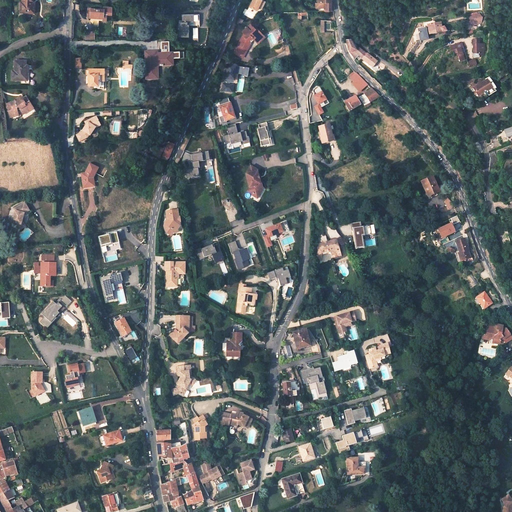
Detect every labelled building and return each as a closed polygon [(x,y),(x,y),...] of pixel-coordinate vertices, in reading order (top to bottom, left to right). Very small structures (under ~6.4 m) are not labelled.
[(21,3),(20,21),(33,22),(34,3),(32,3),(32,0),(22,0),(23,3),(21,3)] [(260,0),(251,0),(248,7),(255,10),(260,0)] [(111,7),(104,6),(104,9),(91,9),(91,8),(88,7),(87,12),(87,18),(90,18),(90,20),(107,21),(107,18),(107,13),(111,13),(111,7)] [(199,21),(199,13),(181,14),(181,20),(178,20),(178,36),(187,36),(187,31),(188,31),(188,24),(187,24),(187,22),(188,22),(199,21)] [(482,16),(482,15),(481,15),(479,15),(469,17),(471,24),(481,22),(482,16)] [(440,23),(428,25),(429,30),(429,33),(429,35),(442,32),(446,32),(443,27),(441,27),(440,23)] [(243,34),(237,44),(237,45),(246,49),(249,44),(249,43),(247,41),(251,38),(253,40),(254,41),(257,38),(258,40),(260,41),(264,37),(261,34),(260,36),(253,28),(249,31),(246,28),(241,32),(243,34)] [(428,39),(427,33),(429,33),(429,30),(426,31),(426,28),(418,29),(421,40),(428,39)] [(356,51),(351,41),(350,40),(346,41),(347,45),(350,53),(356,51)] [(473,40),(474,57),(479,56),(479,55),(484,55),(484,44),(478,44),(478,40),(473,40)] [(467,60),(461,43),(450,48),(452,52),(454,51),(456,54),(458,53),(461,62),(467,60)] [(246,49),(237,45),(232,53),(241,58),(246,49)] [(359,49),(356,51),(350,53),(359,64),(362,60),(367,54),(359,49)] [(145,51),(146,79),(152,79),(152,77),(158,77),(158,65),(171,65),(170,59),(172,58),(172,52),(165,52),(165,54),(155,55),(155,51),(145,51)] [(380,63),(367,54),(362,60),(376,71),(378,68),(380,69),(382,66),(379,64),(380,63)] [(474,57),(467,59),(467,60),(469,66),(476,64),(474,57)] [(12,70),(11,80),(22,80),(22,82),(28,82),(29,74),(27,74),(27,68),(26,68),(26,61),(15,61),(14,71),(12,70)] [(234,67),(227,66),(225,82),(226,82),(225,84),(223,83),(222,90),(230,92),(231,85),(229,84),(229,83),(233,83),(234,73),(244,75),(245,68),(235,67),(235,68),(234,68),(234,67)] [(88,80),(88,85),(89,85),(89,86),(97,86),(97,88),(104,88),(104,70),(88,69),(88,71),(85,71),(85,75),(88,75),(87,79),(88,80)] [(352,83),(359,91),(367,84),(356,73),(354,71),(350,75),(351,77),(350,78),(353,81),(352,83)] [(399,79),(394,75),(391,79),(396,83),(399,79)] [(487,92),(491,89),(490,88),(491,87),(488,81),(485,83),(483,79),(481,81),(477,80),(476,84),(474,85),(476,88),(474,89),(479,97),(487,92)] [(314,96),(318,104),(314,107),(319,115),(323,112),(320,107),(325,105),(323,101),(326,100),(320,88),(315,91),(317,94),(314,96)] [(370,103),(380,96),(372,88),(365,93),(359,98),(364,106),(365,105),(370,103)] [(7,104),(10,116),(19,113),(17,109),(20,109),(23,113),(26,111),(27,112),(33,107),(29,100),(26,103),(24,101),(21,96),(16,99),(18,101),(16,103),(15,102),(7,104)] [(355,96),(350,99),(349,98),(343,102),(349,112),(360,105),(355,96)] [(223,117),(225,121),(235,118),(228,98),(218,101),(223,117)] [(96,116),(87,120),(87,122),(82,129),(83,130),(82,131),(76,134),(79,140),(87,136),(89,134),(90,135),(96,126),(100,124),(96,116)] [(270,138),(266,122),(258,124),(259,128),(261,135),(259,136),(261,146),(270,144),(268,139),(270,138)] [(238,133),(236,123),(226,126),(229,135),(223,136),(225,144),(230,143),(231,144),(242,141),(243,144),(250,143),(248,136),(247,136),(246,131),(238,133)] [(328,124),(318,128),(321,137),(323,136),(326,144),(334,141),(328,124)] [(503,145),(501,140),(486,146),(489,151),(503,145)] [(157,146),(154,154),(159,156),(162,151),(164,152),(163,155),(167,157),(168,157),(174,144),(168,142),(166,147),(163,145),(162,148),(157,146)] [(197,161),(209,159),(207,150),(200,151),(200,153),(190,154),(191,162),(190,162),(191,169),(184,170),(185,177),(197,176),(196,168),(198,168),(197,161)] [(82,176),(83,188),(93,186),(92,179),(97,168),(89,164),(84,173),(85,176),(82,176)] [(258,170),(250,165),(246,173),(250,188),(248,191),(252,194),(260,192),(262,187),(261,183),(260,183),(259,178),(257,179),(256,176),(258,176),(257,171),(258,170)] [(439,191),(433,177),(421,182),(428,196),(439,191)] [(252,194),(252,195),(258,198),(264,188),(262,187),(260,192),(252,194)] [(455,208),(453,205),(451,203),(450,201),(448,199),(445,201),(449,209),(443,212),(444,213),(453,209),(455,208)] [(25,213),(30,210),(25,203),(14,209),(15,211),(14,216),(13,219),(11,220),(18,231),(23,228),(21,224),(22,221),(25,213)] [(444,221),(456,216),(453,209),(444,213),(441,215),(444,221)] [(176,210),(165,211),(166,220),(165,222),(164,222),(164,223),(164,224),(164,225),(165,225),(163,228),(167,231),(172,230),(172,232),(177,232),(177,228),(178,226),(177,218),(176,210)] [(374,225),(361,227),(360,222),(353,223),(351,224),(352,232),(353,232),(354,235),(356,249),(364,248),(362,236),(371,235),(373,237),(375,236),(374,225)] [(455,231),(451,223),(439,229),(442,237),(455,231)] [(279,225),(265,230),(267,235),(262,237),(266,248),(271,246),(270,242),(277,239),(275,235),(282,233),(279,225)] [(120,249),(118,233),(100,236),(103,262),(118,260),(116,249),(120,249)] [(341,236),(336,239),(342,245),(347,243),(341,236)] [(461,261),(470,258),(471,261),(473,260),(470,249),(468,250),(465,238),(456,241),(460,252),(458,252),(458,253),(461,261)] [(320,246),(319,247),(318,255),(322,254),(331,251),(332,256),(338,254),(337,252),(341,251),(339,247),(342,245),(336,239),(328,241),(328,243),(325,244),(324,243),(319,244),(320,246)] [(234,259),(238,269),(248,265),(246,260),(249,259),(247,255),(248,255),(246,249),(238,251),(235,241),(227,244),(231,254),(234,253),(236,259),(234,259)] [(212,245),(201,249),(201,248),(196,249),(198,253),(197,253),(199,260),(205,258),(213,254),(216,263),(223,260),(219,248),(215,250),(214,250),(213,249),(212,245)] [(42,275),(42,286),(49,286),(50,281),(50,275),(53,275),(53,268),(55,268),(55,263),(43,262),(43,265),(41,265),(41,275),(42,275)] [(184,262),(164,262),(164,270),(166,270),(165,286),(176,286),(176,278),(175,278),(175,272),(177,272),(177,274),(184,274),(184,262)] [(266,276),(272,274),(273,276),(275,275),(278,283),(285,281),(280,266),(265,271),(266,276)] [(121,272),(100,277),(106,301),(115,299),(112,285),(123,283),(121,272)] [(258,287),(239,284),(238,293),(241,293),(242,288),(250,289),(249,294),(255,295),(257,295),(258,287)] [(250,289),(242,288),(241,293),(239,302),(238,302),(237,309),(241,310),(240,312),(245,313),(246,306),(243,306),(244,303),(254,304),(255,295),(249,294),(250,289)] [(493,305),(486,293),(477,299),(484,310),(493,305)] [(40,321),(46,328),(71,301),(65,295),(57,304),(53,301),(39,316),(42,319),(40,321)] [(9,301),(0,301),(0,326),(8,326),(7,318),(10,318),(9,301)] [(352,311),(335,316),(336,320),(334,321),(337,330),(345,328),(343,323),(349,321),(355,320),(352,311)] [(177,316),(175,315),(174,322),(174,330),(175,331),(176,330),(176,322),(182,322),(182,316),(177,316)] [(168,335),(176,344),(187,333),(184,330),(184,327),(189,327),(189,331),(193,332),(194,326),(191,326),(191,317),(188,317),(188,316),(182,316),(182,322),(176,322),(176,330),(175,331),(174,330),(168,335)] [(121,336),(132,332),(125,317),(115,321),(121,336)] [(350,324),(349,321),(343,323),(345,328),(337,330),(338,333),(346,330),(345,325),(350,324)] [(511,338),(511,336),(506,329),(502,329),(502,325),(493,324),(492,327),(488,326),(487,329),(484,328),(483,329),(481,338),(488,339),(493,336),(492,342),(499,344),(499,340),(503,339),(506,342),(511,338)] [(309,344),(306,329),(293,333),(297,348),(305,346),(304,345),(309,344)] [(241,333),(230,333),(230,341),(226,341),(225,356),(235,357),(238,357),(238,347),(240,345),(239,343),(240,341),(241,333)] [(379,347),(371,349),(372,352),(369,353),(368,353),(369,355),(365,356),(369,369),(377,366),(376,362),(375,359),(380,358),(384,356),(384,355),(390,353),(387,343),(379,346),(379,347)] [(125,350),(130,360),(137,357),(132,347),(125,350)] [(338,361),(332,363),(334,372),(341,370),(340,368),(350,365),(350,366),(357,364),(353,352),(347,354),(347,356),(343,357),(343,356),(337,358),(338,361)] [(174,395),(178,394),(183,396),(186,390),(185,390),(189,382),(190,380),(188,379),(189,378),(188,376),(191,375),(189,366),(176,367),(178,376),(180,376),(180,379),(178,382),(179,382),(178,385),(179,386),(177,390),(173,391),(174,395)] [(309,370),(301,372),(303,379),(304,379),(305,384),(309,383),(309,385),(317,383),(324,381),(320,367),(313,369),(314,372),(310,373),(309,370)] [(41,371),(30,371),(30,387),(32,391),(35,390),(37,393),(43,389),(40,383),(38,383),(39,381),(40,381),(41,371)] [(77,373),(68,375),(69,381),(70,381),(71,384),(66,385),(67,390),(66,390),(67,397),(84,393),(82,385),(81,382),(85,381),(83,373),(77,374),(77,373)] [(324,381),(317,383),(320,394),(327,392),(324,381)] [(291,395),(289,383),(283,384),(284,397),(285,404),(292,403),(291,396),(291,395)] [(82,418),(85,425),(95,421),(91,407),(78,411),(81,418),(82,418)] [(351,409),(344,411),(348,425),(355,423),(355,421),(367,418),(364,407),(352,411),(351,409)] [(240,413),(240,412),(236,411),(235,414),(230,413),(230,414),(223,412),(221,420),(220,425),(228,426),(228,423),(237,425),(237,423),(243,426),(244,423),(248,424),(251,418),(240,413)] [(196,417),(192,419),(194,423),(192,425),(193,427),(195,427),(196,432),(194,432),(195,440),(200,439),(200,438),(200,436),(204,436),(204,426),(205,425),(206,425),(203,420),(204,419),(202,415),(197,418),(196,417)] [(320,419),(324,429),(334,426),(331,416),(320,419)] [(11,428),(0,431),(0,449),(1,449),(0,443),(0,437),(13,433),(11,428)] [(168,429),(157,431),(156,440),(170,438),(168,429)] [(292,429),(281,432),(284,443),(295,441),(292,429)] [(104,435),(107,444),(122,440),(119,430),(104,435)] [(185,444),(180,447),(179,442),(171,443),(170,443),(172,453),(186,449),(185,446),(185,444)] [(348,442),(336,446),(338,452),(350,449),(348,442)] [(158,454),(167,454),(169,461),(172,462),(172,453),(170,443),(166,443),(157,443),(158,454)] [(303,461),(313,458),(311,451),(312,451),(310,444),(299,447),(303,461)] [(187,453),(186,449),(172,453),(172,462),(172,463),(184,461),(188,457),(187,453)] [(7,462),(2,464),(2,465),(0,466),(0,481),(1,481),(4,480),(6,479),(4,473),(17,469),(14,460),(13,458),(7,459),(7,462)] [(346,459),(347,475),(363,474),(363,469),(357,469),(356,463),(356,459),(346,459)] [(202,483),(204,482),(206,482),(208,481),(208,480),(212,479),(224,473),(219,465),(210,469),(208,460),(202,461),(205,474),(198,476),(200,480),(202,483)] [(251,460),(241,463),(243,471),(239,473),(242,484),(246,483),(246,480),(251,478),(250,473),(248,473),(247,470),(254,468),(251,460)] [(170,462),(171,471),(181,467),(183,475),(187,474),(193,472),(190,463),(189,463),(187,464),(184,461),(172,463),(172,462),(170,462)] [(98,471),(102,482),(112,478),(110,472),(112,465),(105,462),(102,469),(98,471)] [(182,495),(186,505),(203,500),(193,472),(187,474),(188,482),(188,483),(191,489),(189,491),(182,495)] [(287,498),(304,493),(298,475),(281,480),(285,492),(283,493),(282,494),(282,495),(282,497),(284,498),(285,498),(287,498)] [(178,493),(174,479),(161,485),(162,490),(171,488),(172,495),(177,493),(178,493)] [(0,493),(10,489),(4,480),(1,481),(0,481),(0,493)] [(33,501),(31,498),(25,502),(22,497),(15,502),(10,502),(8,498),(14,496),(11,491),(16,489),(22,487),(21,485),(18,485),(10,489),(0,493),(0,500),(3,507),(5,509),(16,502),(21,510),(25,508),(36,501),(35,500),(33,501)] [(175,507),(177,511),(184,511),(185,511),(180,496),(178,496),(177,493),(172,495),(171,488),(162,490),(162,492),(164,502),(166,502),(173,500),(175,507)] [(142,491),(144,499),(153,497),(151,489),(142,491)] [(103,496),(107,511),(110,511),(117,510),(113,493),(103,496)] [(251,493),(240,496),(244,508),(255,505),(251,493)] [(506,494),(500,499),(503,504),(502,506),(502,511),(511,511),(511,493),(510,495),(510,496),(509,497),(507,495),(506,494)] [(6,511),(27,511),(25,508),(21,510),(16,502),(5,509),(6,511)] [(80,511),(81,511),(78,502),(60,508),(61,511),(80,511)]
